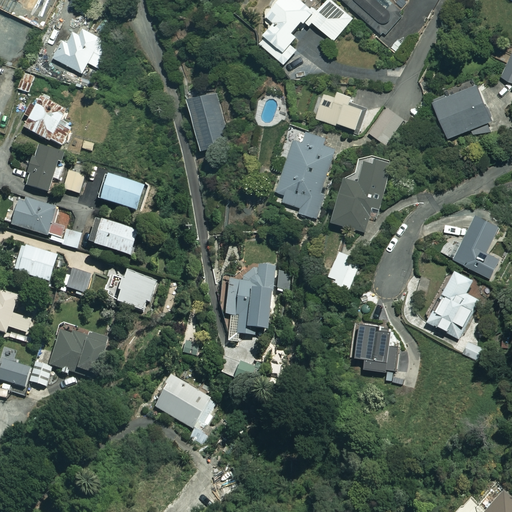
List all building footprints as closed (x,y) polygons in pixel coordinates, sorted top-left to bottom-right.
[(51,0),(17,0),(15,5),(42,19),(51,0)] [(300,38),(310,25),(315,29),(317,26),(337,43),(356,20),(333,0),(321,15),(303,0),(292,0),(274,21),(282,28),(265,47),(289,68),(302,53),(297,49),(304,41),(300,38)] [(405,14),(389,0),(340,0),(383,38),(405,14)] [(107,41),(88,31),(85,38),(77,35),(72,45),(67,43),(58,61),(87,76),(92,65),(103,71),(113,52),(104,47),(107,41)] [(497,123),(484,90),(440,107),(453,140),(497,123)] [(344,102),(330,97),(322,121),(342,128),(342,126),(362,133),(369,114),(357,109),(359,101),(346,96),(344,102)] [(70,112),(45,98),(27,131),(63,151),(75,129),(64,123),(70,112)] [(222,99),(196,105),(206,152),(233,146),(222,99)] [(407,122),(391,110),(372,134),(387,146),(407,122)] [(329,140),(310,135),(307,146),(297,143),(281,195),(290,197),(288,205),(304,210),(303,215),(316,220),(338,150),(327,146),(329,140)] [(101,144),(87,140),(83,151),(97,155),(101,144)] [(63,154),(39,148),(29,189),(53,195),(63,154)] [(374,212),(384,215),(398,167),(381,162),(379,169),(370,166),(364,186),(351,182),(339,225),(368,234),(374,212)] [(87,177),(72,172),(66,192),(82,196),(87,177)] [(147,188),(112,179),(105,205),(140,214),(147,188)] [(16,228),(52,239),(53,237),(63,240),(67,229),(57,226),(60,217),(54,215),(56,208),(30,199),(27,206),(23,205),(16,228)] [(503,230),(482,219),(458,262),(493,281),(504,260),(490,253),(503,230)] [(135,232),(101,223),(94,248),(128,257),(135,232)] [(85,236),(69,231),(65,246),(80,251),(85,236)] [(61,259),(24,248),(17,272),(54,283),(61,259)] [(359,260),(343,254),(333,283),(348,289),(359,260)] [(226,319),(230,344),(241,338),(253,339),(254,332),(271,334),(278,269),(256,267),(248,276),(247,284),(235,283),(231,320),(226,319)] [(93,277),(76,272),(70,293),(87,298),(93,277)] [(156,280),(129,273),(120,305),(148,313),(156,280)] [(291,273),(281,273),(279,290),(290,291),(291,273)] [(476,282),(460,274),(434,325),(463,339),(482,301),(470,295),(476,282)] [(23,299),(3,293),(0,301),(0,333),(10,337),(13,329),(25,333),(29,320),(17,316),(23,299)] [(371,372),(392,375),(397,332),(368,328),(364,362),(373,363),(371,372)] [(54,370),(100,384),(113,340),(92,334),(90,338),(75,334),(74,336),(62,332),(51,369),(54,370)] [(486,350),(472,343),(466,354),(479,362),(486,350)] [(28,390),(34,370),(19,366),(23,352),(11,349),(1,382),(28,390)] [(265,369),(242,364),(239,375),(262,381),(265,369)] [(51,369),(38,365),(33,384),(49,389),(54,370),(51,369)] [(218,403),(175,379),(158,410),(204,435),(213,418),(211,416),(218,403)] [(148,507),(146,510),(148,511),(166,511),(197,474),(186,464),(181,471),(170,462),(152,485),(149,483),(137,498),(148,507)] [(213,482),(224,496),(242,483),(231,468),(213,482)] [(511,511),(511,497),(505,492),(487,511),(511,511)]
